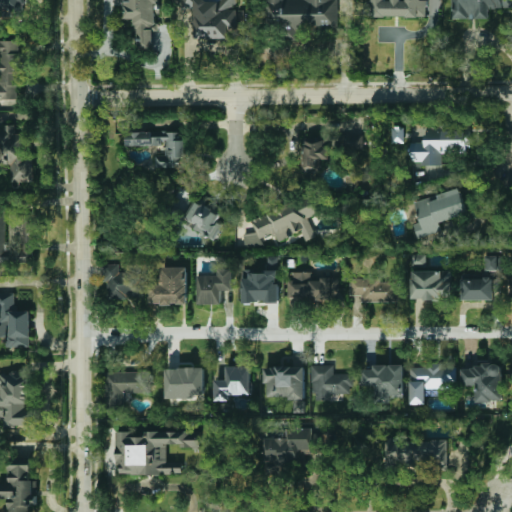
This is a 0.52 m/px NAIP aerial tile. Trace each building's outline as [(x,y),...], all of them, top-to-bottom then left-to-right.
[(0,0),(0,16),(24,16),(24,0),(0,0)] [(123,0),(124,19),(135,19),(136,47),(153,47),(153,31),(159,31),(157,0),(123,0)] [(182,0),(183,9),(195,9),(195,39),(229,38),(229,31),(238,31),(237,0),(182,0)] [(338,27),(337,0),(267,0),(268,30),(281,29),(281,39),(298,39),(298,28),(338,27)] [(428,0),(371,0),(372,0),(366,0),(366,17),(429,16),(428,0)] [(452,0),(453,18),(489,18),(489,9),(506,9),(506,1),(511,1),(510,0),(452,0)] [(0,99),(18,100),(18,40),(0,39),(0,99)] [(411,142),(411,161),(420,161),(420,165),(442,165),(442,150),(471,150),(471,123),(441,123),(441,127),(425,127),(425,142),(411,142)] [(0,165),(11,165),(11,182),(33,181),(32,157),(26,157),(26,134),(15,134),(15,124),(4,125),(4,129),(0,128),(0,165)] [(392,142),(404,143),(404,128),(393,127),(392,142)] [(156,167),(186,167),(186,131),(127,131),(127,146),(165,146),(165,155),(155,155),(156,167)] [(364,149),(363,135),(343,135),(344,150),(364,149)] [(303,171),(321,172),(321,159),(329,159),(330,138),(304,137),(303,171)] [(442,231),(439,222),(468,214),(460,189),(429,198),(415,202),(421,222),(414,223),(418,238),(442,231)] [(301,230),(307,241),(317,236),(308,217),(320,212),(309,191),(250,220),(255,231),(243,237),(248,248),(262,241),(260,238),(271,232),(276,242),(301,230)] [(224,223),(218,220),(222,213),(197,199),(184,221),(216,239),(224,223)] [(501,255),(484,255),(485,270),(502,270),(501,255)] [(119,272),(119,264),(104,264),(104,281),(108,281),(108,297),(144,296),(144,272),(119,272)] [(188,266),(162,267),(162,284),(151,284),(151,304),(188,304),(188,266)] [(233,269),(219,269),(219,275),(198,275),(199,304),(223,304),(222,290),(234,290),(233,269)] [(412,270),(413,300),(453,299),(452,270),(412,270)] [(243,303),(279,302),(279,271),(249,272),(250,278),(242,279),(243,303)] [(288,272),(289,302),(334,301),(333,277),(314,278),(314,272),(288,272)] [(462,299),(494,300),(494,291),(502,292),(502,275),(463,275),(462,299)] [(350,295),(362,295),(362,301),(400,302),(400,279),(350,279),(350,295)] [(0,292),(0,339),(5,339),(5,347),(31,347),(30,310),(15,311),(15,293),(0,292)] [(312,365),(313,400),(331,400),(331,394),(352,393),(352,373),(334,373),(334,364),(312,365)] [(405,395),(404,364),(374,365),(374,369),(364,369),(364,385),(377,385),(377,402),(392,401),(392,395),(405,395)] [(463,385),(477,385),(477,401),(503,401),(503,364),(474,364),(474,368),(463,368),(463,385)] [(215,379),(216,401),(232,400),(232,395),(252,395),(252,365),(226,366),(226,379),(215,379)] [(409,404),(425,404),(426,396),(438,396),(438,389),(456,389),(456,365),(410,365),(409,404)] [(305,400),(306,367),(265,366),(265,382),(269,382),(268,396),(290,397),(290,399),(305,400)] [(205,367),(167,368),(167,398),(205,397),(205,367)] [(106,372),(106,407),(124,407),(124,393),(153,392),(152,371),(106,372)] [(30,372),(0,372),(0,417),(5,417),(5,426),(36,425),(35,407),(31,407),(30,372)] [(265,438),(266,465),(313,464),(312,428),(288,429),(288,437),(265,438)] [(201,447),(201,431),(116,432),(117,465),(121,465),(122,475),(183,474),(183,462),(168,462),(167,444),(181,444),(181,447),(201,447)] [(449,440),(412,440),(412,437),(385,436),(385,467),(448,467),(449,440)] [(38,480),(30,480),(31,465),(9,464),(8,483),(0,482),(0,498),(9,498),(8,511),(28,511),(29,505),(37,505),(38,480)]
